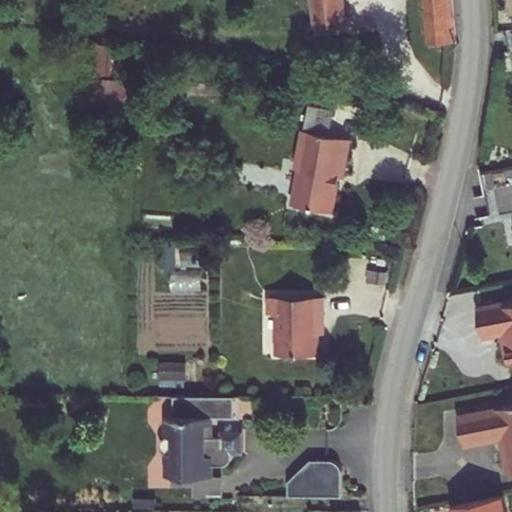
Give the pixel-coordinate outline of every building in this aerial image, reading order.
[(314,0),(317,25),(348,22),(345,0),(314,0)] [(425,0),(428,43),(457,40),(453,0),(425,0)] [(84,73),(99,73),(100,44),(85,44),(84,73)] [(128,94),(128,79),(84,78),(83,93),(128,94)] [(298,171),(291,205),(332,212),(338,178),(342,178),(349,139),(302,131),(295,170),(298,171)] [(325,313),(325,295),(270,295),(270,313),(278,313),(278,353),(319,353),(319,333),(319,313),(325,313)] [(511,298),(480,304),(486,335),(506,330),(511,358),(511,298)] [(168,475),(193,475),(211,475),(211,465),(224,465),(226,464),(229,463),(232,461),(233,458),(233,455),(233,451),(232,449),(230,447),(227,445),(224,445),(223,445),(223,436),(211,436),(212,431),(212,415),(236,415),(236,395),(175,394),(175,415),(168,415),(168,435),(165,436),(163,438),(161,441),(161,447),(165,452),(168,453),(168,475)] [(511,404),(458,415),(463,445),(501,438),(508,472),(511,471),(511,404)] [(232,449),(233,451),(241,451),(241,431),(212,431),(211,436),(223,436),(223,445),(224,445),(227,445),(230,447),(232,449)] [(289,495),(343,495),(343,474),(343,469),(341,464),(332,459),(311,459),(289,480),(289,495)] [(193,475),(193,495),(223,495),(224,465),(211,465),(211,475),(193,475)]
